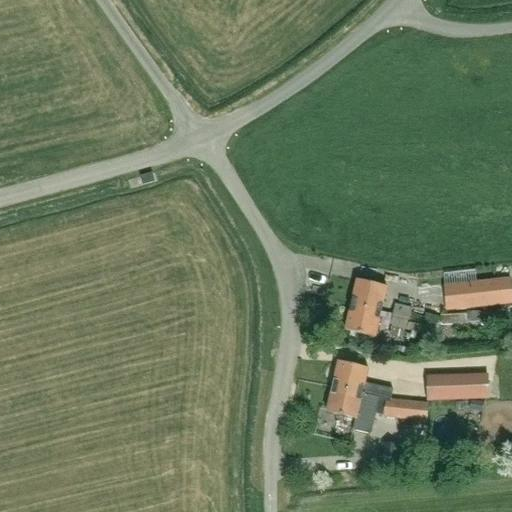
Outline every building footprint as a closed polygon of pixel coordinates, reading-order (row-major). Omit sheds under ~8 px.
[(154,181),(153,176),(151,173),(140,176),(142,184),(154,181)] [(319,273),(340,278),(342,266),(321,262),(319,273)] [(356,279),(350,304),(380,312),(386,286),(356,279)] [(446,310),(511,302),(511,301),(510,282),(444,289),(446,310)] [(396,295),(392,315),(408,319),(468,311),(441,311),(433,310),(433,311),(420,308),(420,312),(411,309),(413,299),(396,295)] [(380,312),(350,304),(344,330),(374,337),(380,312)] [(408,319),(392,315),(388,334),(403,338),(404,332),(415,335),(416,332),(428,335),(425,352),(433,354),(440,323),(492,323),(492,311),(468,311),(408,319)] [(338,361),(332,386),(361,393),(373,396),(389,399),(392,389),(363,383),(367,368),(338,361)] [(425,384),(426,403),(488,400),(488,381),(425,384)] [(361,393),(332,386),(326,412),(354,418),(351,430),(369,435),(375,412),(396,417),(425,418),(426,403),(413,403),(389,399),(373,396),(361,393)] [(399,444),(381,442),(378,468),(395,470),(399,444)]
